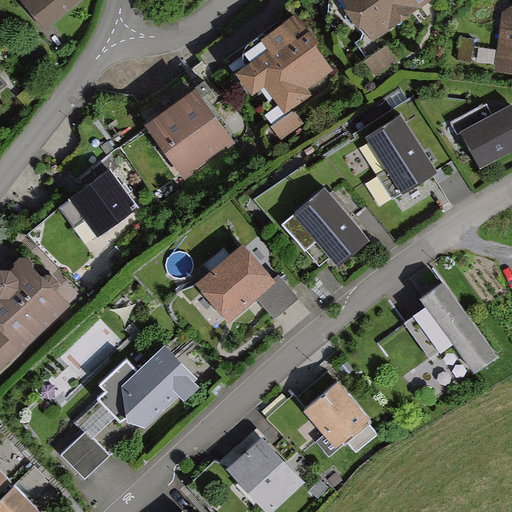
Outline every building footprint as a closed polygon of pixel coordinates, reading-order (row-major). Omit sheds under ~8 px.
[(23,0),(47,29),(82,0),(23,0)] [(431,0),(346,0),(372,39),(431,0)] [(511,0),(490,0),(506,20),(501,71),(511,72),(511,0)] [(308,89),(333,71),(295,18),(266,38),(274,48),(239,73),(254,95),(266,87),(286,116),(313,96),(308,89)] [(377,76),(400,63),(391,46),(367,60),(377,76)] [(0,87),(9,80),(0,69),(0,87)] [(183,179),(232,144),(196,93),(147,129),(183,179)] [(511,105),(510,102),(462,128),(481,162),(511,145),(511,105)] [(438,167),(400,107),(365,129),(402,189),(438,167)] [(281,144),(303,129),(295,116),(273,131),(281,144)] [(75,229),(85,222),(99,241),(140,211),(112,172),(61,209),(75,229)] [(369,236),(324,181),(292,208),(337,262),(369,236)] [(278,280),(248,247),(201,288),(232,322),(257,299),(275,320),(299,299),(281,278),(278,280)] [(28,262),(15,273),(9,267),(0,276),(0,287),(0,288),(0,378),(34,347),(33,346),(72,308),(28,262)] [(426,298),(432,307),(408,324),(432,359),(457,342),(478,373),(501,357),(449,282),(426,298)] [(105,386),(110,391),(101,400),(123,424),(130,419),(147,429),(184,396),(189,402),(201,391),(196,385),(200,381),(169,347),(141,373),(131,363),(105,386)] [(356,453),(377,436),(367,423),(372,420),(342,381),(308,407),(337,445),(345,439),(356,453)] [(86,482),(111,458),(88,434),(63,457),(86,482)] [(267,511),(272,511),(306,483),(265,435),(228,467),(267,511)] [(0,493),(12,483),(0,469),(0,493)] [(43,511),(15,481),(12,483),(0,493),(0,511),(43,511)]
